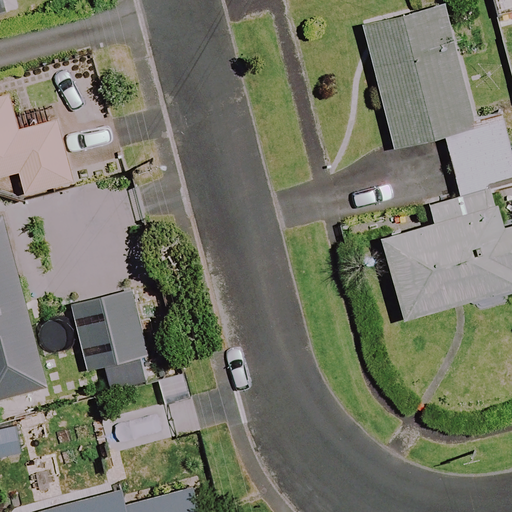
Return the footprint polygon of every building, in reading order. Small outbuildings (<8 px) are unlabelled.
[(511,221),(498,225),(490,192),(511,186),(511,171),(500,121),(469,129),(439,8),(359,27),(389,149),(442,136),(457,198),(374,218),(399,318),(511,290),(511,221)] [(15,132),(5,95),(0,96),(0,176),(15,172),(22,196),(70,183),(53,121),(15,132)] [(0,399),(44,388),(1,216),(0,216),(0,399)] [(131,364),(120,295),(72,302),(83,372),(131,364)] [(165,511),(167,511),(150,446),(28,477),(37,511),(165,511)]
